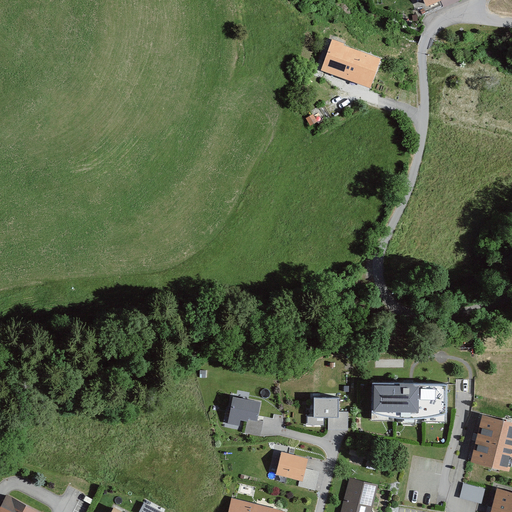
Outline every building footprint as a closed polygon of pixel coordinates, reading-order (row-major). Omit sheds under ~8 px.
[(423,0),(427,8),(441,2),(444,8),(459,1),(458,0),(423,0)] [(382,61),(334,41),(319,78),(329,83),(333,74),(370,89),(382,61)] [(349,110),(341,95),(323,106),(332,120),(349,110)] [(318,123),(314,116),(306,120),(310,128),(318,123)] [(373,384),(372,413),(395,418),(411,418),(426,418),(447,413),(448,386),(373,384)] [(259,407),(233,401),(229,424),(239,426),(240,419),(256,422),(259,407)] [(338,402),(315,402),(315,419),(338,419),(338,402)] [(511,463),(511,421),(484,415),(472,462),(510,472),(511,463)] [(302,482),(307,462),(282,456),(277,475),(302,482)] [(370,511),(378,487),(350,479),(341,511),(370,511)] [(465,480),(461,495),(483,501),(487,486),(465,480)] [(511,511),(511,491),(498,489),(492,511),(511,511)] [(40,511),(7,495),(0,507),(0,511),(40,511)] [(286,511),(232,497),(228,511),(286,511)]
